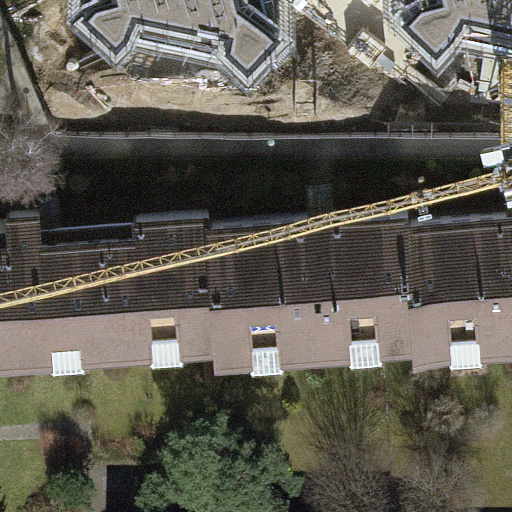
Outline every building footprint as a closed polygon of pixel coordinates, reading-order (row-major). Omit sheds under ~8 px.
[(91,0),(117,25),(129,14),(238,37),(249,48),(282,12),(268,0),(91,0)] [(511,0),(408,0),(438,28),(454,12),(511,24),(511,0)] [(201,218),(201,209),(128,214),(129,230),(33,237),(31,208),(0,210),(1,218),(0,217),(0,345),(47,342),(48,354),(78,352),(77,343),(143,338),(144,348),(177,346),(176,336),(210,333),(201,218)] [(511,208),(401,215),(409,332),(408,344),(445,342),(446,353),(473,352),(472,341),(511,339),(511,208)] [(330,209),(201,218),(210,333),(210,344),(245,342),(246,354),(274,352),(273,341),(343,337),(344,349),(376,347),(375,335),(409,332),(401,215),(400,209),(330,214),(330,209)]
